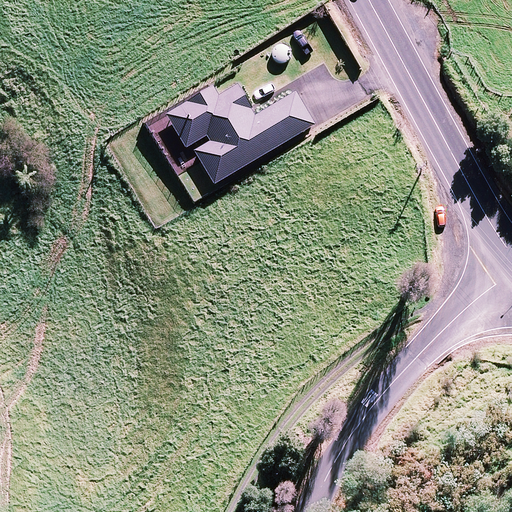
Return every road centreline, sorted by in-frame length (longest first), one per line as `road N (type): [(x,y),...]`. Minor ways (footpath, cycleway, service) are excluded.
road 1 (unclassified): [(310,511),(323,470),(385,390),(511,272)]
road 2 (secondary): [(366,0),(511,255)]
